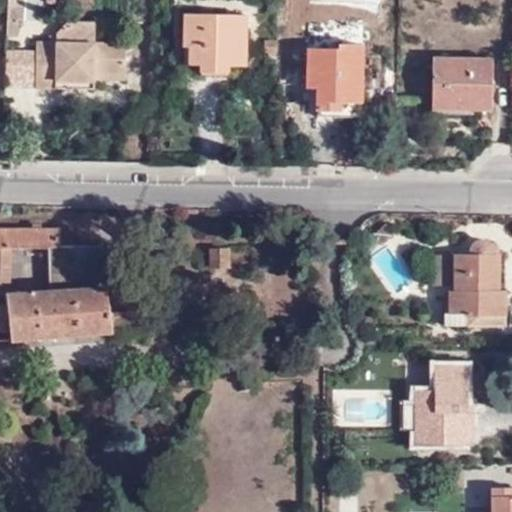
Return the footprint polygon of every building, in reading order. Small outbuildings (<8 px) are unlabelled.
[(24,0),(7,0),(7,36),(19,36),(19,20),(24,20),(24,0)] [(190,64),(201,65),(201,73),(232,73),(231,66),(246,66),(247,15),(185,14),(184,47),(190,48),(190,64)] [(37,55),(37,86),(39,87),(57,88),(57,81),(95,82),(95,79),(96,73),(127,73),(127,43),(96,42),(96,20),(68,20),(57,33),(58,33),(58,43),(50,42),(37,42),(37,55)] [(50,34),(50,42),(58,43),(58,33),(57,33),(50,34)] [(317,89),(317,111),(342,112),(342,104),(361,104),(363,45),(339,45),(339,49),(307,48),(306,89),(317,89)] [(7,56),(6,86),(37,86),(37,55),(7,56)] [(457,102),(492,102),(493,61),(434,60),(433,104),(457,104),(457,102)] [(493,111),(492,102),(457,102),(457,104),(433,104),(433,116),(477,116),(478,111),(493,111)] [(342,112),(317,111),(317,119),(361,120),(361,104),(342,104),(342,112)] [(393,233),(384,222),(373,233),(381,244),(393,233)] [(110,326),(109,312),(102,245),(61,245),(61,229),(0,228),(0,297),(6,297),(10,249),(49,249),(50,294),(7,298),(7,304),(0,305),(0,331),(1,333),(11,334),(11,339),(110,333),(110,326)] [(450,293),(449,315),(505,316),(506,292),(499,292),(499,255),(497,255),(495,248),(491,243),(487,241),(481,240),(477,241),(473,244),(469,250),(469,253),(469,256),(434,256),(434,287),(454,287),(454,293),(450,293)] [(215,269),(230,269),(229,249),(215,249),(215,269)] [(153,309),(109,312),(110,326),(154,322),(153,309)] [(505,316),(449,315),(448,327),(506,329),(505,316)] [(416,399),(416,430),(415,444),(473,445),(473,411),(468,412),(467,368),(434,368),(434,391),(416,390),(416,399)] [(401,430),(416,430),(416,399),(401,400),(401,430)] [(511,511),(511,488),(491,488),(490,511),(511,511)]
